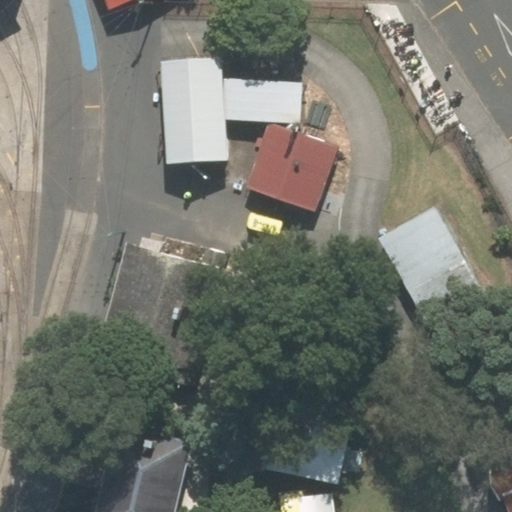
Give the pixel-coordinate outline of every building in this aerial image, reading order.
[(110,0),(114,10),(140,0),(110,0)] [(166,56),(172,167),(234,163),(228,53),(166,56)] [(273,115),(250,190),(321,212),(345,138),(273,115)] [(452,200),(393,232),(444,325),(503,292),(452,200)] [(156,230),(133,224),(84,408),(125,419),(205,440),(235,447),(283,263),(156,230)] [(186,511),(202,448),(124,428),(103,511),(186,511)]
